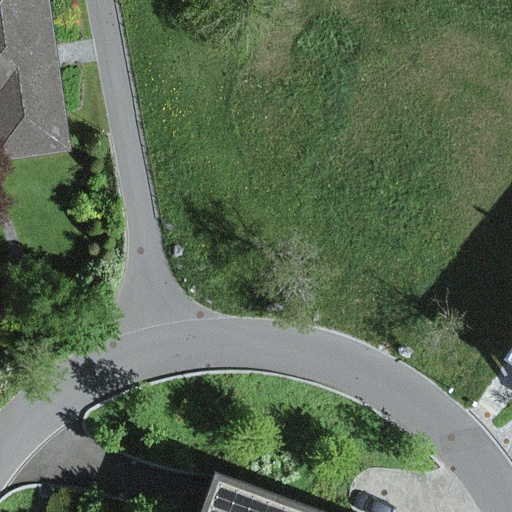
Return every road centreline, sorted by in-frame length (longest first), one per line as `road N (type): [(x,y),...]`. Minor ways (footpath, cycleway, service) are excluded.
road 1 (residential): [(511,483),(456,415),(347,349),(240,333),(164,338)]
road 2 (residential): [(164,338),(151,166),(115,0)]
road 3 (residential): [(164,338),(93,372),(24,432),(0,465)]
